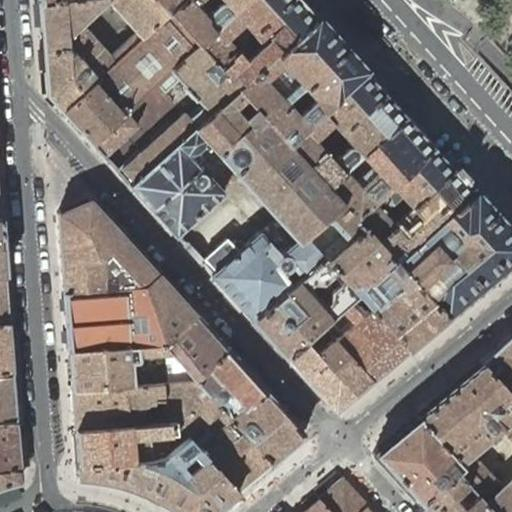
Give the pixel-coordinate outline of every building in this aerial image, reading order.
[(38,0),(47,94),(61,109),(81,91),(93,80),(95,79),(115,61),(141,36),(136,30),(109,54),(81,23),(106,0),(38,0)] [(158,0),(108,0),(136,30),(141,36),(169,12),(158,0)] [(158,0),(169,12),(181,0),(158,0)] [(244,0),(181,0),(169,12),(197,43),(216,26),(232,12),(244,0)] [(288,0),(244,0),(232,12),(216,26),(197,43),(198,44),(217,65),(236,48),(251,34),(288,0)] [(316,15),(301,0),(288,0),(251,34),(236,48),(217,65),(236,87),(255,70),(271,56),(316,15)] [(197,43),(169,12),(141,36),(115,61),(95,79),(93,80),(118,108),(123,104),(127,109),(157,82),(171,70),(198,44),(197,43)] [(317,13),(316,15),(271,56),(255,70),(236,87),(209,112),(193,127),(174,144),(133,181),(129,184),(152,209),(199,167),(222,191),(238,177),(275,218),(296,240),(303,234),(325,214),(339,201),(325,185),(305,163),(286,143),(304,126),(321,111),(366,70),(368,69),(346,46),(317,13)] [(217,65),(198,44),(171,70),(157,82),(165,92),(179,79),(185,86),(183,88),(194,100),(196,98),(202,104),(189,116),(185,112),(183,112),(170,125),(168,122),(150,138),(152,140),(139,152),(137,150),(116,169),(129,184),(133,181),(174,144),(193,127),(209,112),(236,87),(217,65)] [(385,92),(366,70),(321,111),(304,126),(286,143),(305,163),(323,147),(340,132),(385,92)] [(82,132),(91,142),(95,139),(125,111),(127,109),(123,104),(118,108),(93,80),(81,91),(61,109),(70,119),(72,121),(80,130),(82,132)] [(405,114),(385,92),(340,132),(350,142),(347,145),(347,144),(346,144),(345,144),(344,144),(344,145),(336,151),(336,152),(336,153),(335,153),(335,154),(335,155),(333,157),(343,169),(360,154),(405,114)] [(95,139),(91,142),(104,157),(126,137),(125,136),(137,125),(125,111),(95,139)] [(434,146),(405,114),(360,154),(343,169),(325,185),(339,201),(354,217),(372,201),(390,185),(434,146)] [(350,142),(340,132),(323,147),(333,157),(335,155),(335,154),(335,153),(336,153),(336,152),(336,151),(344,145),(344,144),(345,144),(346,144),(347,144),(347,145),(350,142)] [(453,167),(434,146),(390,185),(372,201),(354,217),(363,227),(374,239),(392,223),(410,207),(453,167)] [(323,147),(305,163),(325,185),(343,169),(333,157),(323,147)] [(152,209),(174,233),(222,192),(222,191),(199,167),(152,209)] [(473,189),(453,167),(410,207),(392,223),(374,239),(394,261),(412,244),(430,229),(473,189)] [(511,229),(475,188),(473,189),(430,229),(412,244),(394,261),(444,316),(445,318),(511,261),(511,229)] [(56,212),(63,291),(124,287),(143,285),(157,273),(89,198),(56,212)] [(339,201),(325,214),(348,240),(363,227),(354,217),(339,201)] [(348,240),(325,214),(303,234),(323,257),(326,260),(348,240)] [(304,273),(323,257),(303,234),(296,240),(275,218),(259,233),(258,232),(244,245),(239,239),(233,239),(230,242),(225,236),(203,257),(199,261),(211,275),(251,319),(292,283),(283,273),(295,263),(304,273)] [(363,227),(348,240),(326,260),(335,270),(343,279),(355,292),(366,305),(406,348),(444,316),(394,261),(374,239),(363,227)] [(350,297),(355,292),(343,279),(330,290),(328,300),(321,306),(305,288),(312,283),(322,282),(335,270),(326,260),(323,257),(304,273),(297,279),(292,283),(251,319),(284,355),(302,338),(320,322),(327,317),(329,315),(338,307),(350,297)] [(297,279),(304,273),(295,263),(283,273),(292,283),(297,279)] [(124,287),(63,291),(68,349),(129,344),(162,342),(194,313),(157,273),(143,285),(124,287)] [(370,377),(406,348),(366,305),(355,292),(350,297),(338,307),(329,315),(327,317),(320,322),(333,336),(370,377)] [(129,344),(68,349),(71,389),(132,383),(165,381),(194,378),(226,349),(194,313),(162,342),(129,344)] [(0,372),(11,371),(7,322),(0,322),(0,372)] [(333,336),(320,322),(302,338),(315,351),(333,336)] [(511,330),(478,361),(480,362),(509,395),(511,392),(511,330)] [(352,392),(370,377),(333,336),(315,351),(352,392)] [(333,409),(352,392),(315,351),(302,338),(284,355),(333,409)] [(263,390),(226,349),(194,378),(208,393),(222,409),(231,418),(232,419),(263,390)] [(462,463),(456,470),(459,473),(467,483),(477,493),(479,496),(494,482),(496,480),(477,460),(467,449),(497,424),(507,435),(511,441),(511,402),(507,397),(509,395),(480,362),(418,414),(457,457),(462,463)] [(0,396),(13,396),(11,371),(0,372),(0,396)] [(208,393),(194,378),(165,381),(166,398),(168,421),(175,421),(208,393)] [(132,383),(71,389),(74,429),(142,423),(141,409),(149,400),(166,398),(165,381),(132,383)] [(303,433),(263,390),(232,419),(270,461),(303,433)] [(222,409),(208,393),(175,421),(181,428),(188,435),(189,437),(197,446),(224,424),(216,414),(222,409)] [(0,421),(15,420),(13,396),(0,396),(0,421)] [(168,421),(166,398),(149,400),(141,409),(142,423),(165,421),(168,421)] [(373,452),(419,503),(456,470),(462,463),(457,457),(418,414),(373,452)] [(197,446),(236,490),(270,461),(232,419),(231,418),(224,424),(197,446)] [(0,469),(19,468),(15,420),(0,421),(0,469)] [(142,423),(74,429),(77,465),(132,460),(148,459),(159,458),(167,451),(166,434),(169,429),(181,428),(175,421),(168,421),(165,421),(142,423)] [(132,460),(77,465),(78,474),(80,476),(86,476),(92,477),(98,478),(104,479),(110,480),(116,482),(122,483),(128,485),(133,487),(141,490),(148,494),(155,497),(162,501),(169,506),(175,510),(178,511),(209,511),(236,490),(197,446),(189,437),(188,435),(167,451),(159,458),(148,459),(132,460)] [(0,486),(1,486),(4,485),(7,484),(10,483),(13,482),(16,481),(20,481),(19,468),(0,469),(0,486)] [(456,470),(419,503),(426,511),(493,511),(485,503),(479,496),(477,493),(462,507),(453,496),(467,483),(459,473),(456,470)] [(375,511),(343,476),(318,498),(330,511),(375,511)] [(511,477),(500,489),(494,482),(479,496),(485,503),(493,511),(507,511),(511,508),(511,477)] [(477,493),(467,483),(453,496),(462,507),(477,493)] [(330,511),(318,498),(302,511),(303,511),(330,511)]
